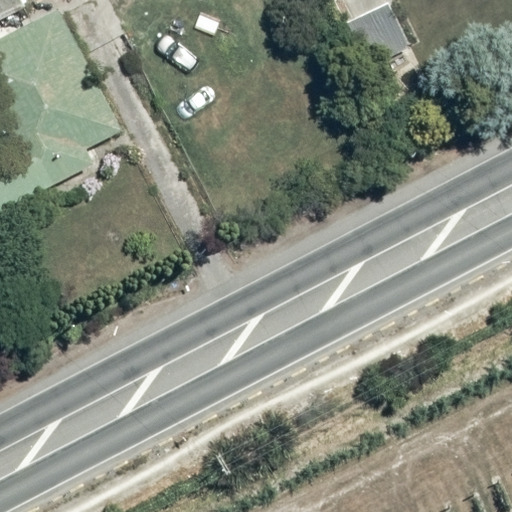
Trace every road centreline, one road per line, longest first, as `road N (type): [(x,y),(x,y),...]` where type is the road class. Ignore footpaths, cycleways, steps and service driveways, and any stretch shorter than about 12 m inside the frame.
road 1 (primary): [(511,235),(0,501)]
road 2 (primary): [(0,432),(511,166)]
